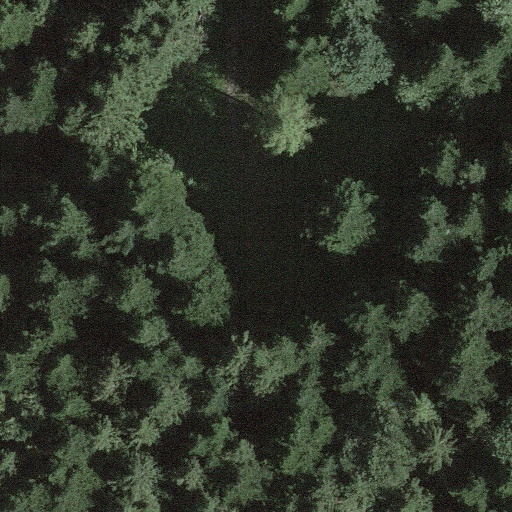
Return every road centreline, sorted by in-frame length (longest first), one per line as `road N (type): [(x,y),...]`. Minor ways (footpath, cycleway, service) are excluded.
road 1 (track): [(250,141),(227,199),(244,234),(276,223),(282,167)]
road 2 (track): [(253,0),(250,141),(282,167)]
